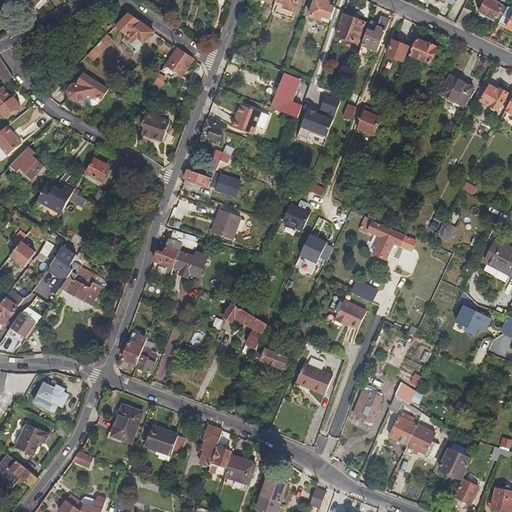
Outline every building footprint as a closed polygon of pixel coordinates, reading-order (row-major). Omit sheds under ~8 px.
[(47,0),(26,0),(37,11),(46,3),(45,2),(47,0)] [(292,20),(298,0),(275,0),(275,1),(277,2),(273,13),(292,20)] [(329,24),(335,8),(329,6),(330,3),(322,0),(314,0),(309,16),(320,20),(320,21),(329,24)] [(506,8),(506,7),(500,3),(493,0),(479,0),(479,1),(484,3),(478,13),(493,22),(495,18),(499,20),(506,8)] [(11,18),(0,5),(0,14),(2,13),(9,21),(11,18)] [(463,28),(471,12),(463,7),(455,24),(463,28)] [(511,31),(511,11),(506,8),(499,20),(497,24),(511,31)] [(103,34),(116,20),(110,13),(105,18),(101,13),(91,22),(103,34)] [(153,32),(127,14),(116,26),(127,37),(125,39),(132,45),(134,43),(140,47),(153,32)] [(356,44),(365,23),(344,15),(336,36),(356,44)] [(377,51),(389,21),(381,18),(379,23),(371,20),(361,45),(377,51)] [(106,48),(118,35),(113,30),(86,57),(90,60),(104,46),(106,48)] [(429,64),(436,47),(417,39),(415,45),(411,53),(410,56),(429,64)] [(407,51),(409,47),(392,40),(392,42),(390,41),(385,55),(405,62),(410,52),(407,51)] [(140,47),(134,43),(132,45),(138,51),(140,47)] [(374,59),(377,51),(361,45),(359,53),(374,59)] [(104,46),(90,60),(92,62),(106,48),(104,46)] [(255,61),(258,52),(249,48),(246,58),(255,61)] [(192,60),(176,49),(168,61),(165,66),(175,73),(181,77),(193,61),(192,60)] [(447,67),(453,55),(445,51),(439,63),(447,67)] [(14,78),(0,58),(0,77),(4,84),(14,79),(14,78)] [(175,73),(165,66),(161,73),(171,79),(175,73)] [(101,101),(108,90),(86,75),(80,84),(71,86),(68,91),(70,100),(76,104),(98,99),(101,101)] [(159,89),(165,79),(160,75),(154,85),(159,89)] [(292,101),(299,81),(284,75),(277,92),(284,94),(282,100),(275,97),(271,108),(287,114),(292,101)] [(461,107),(472,88),(449,76),(439,94),(461,107)] [(497,111),(507,93),(499,88),(497,90),(489,86),(486,89),(480,85),(473,97),(497,111)] [(19,107),(13,98),(11,99),(3,88),(0,90),(0,112),(4,119),(19,107)] [(282,100),(284,94),(277,92),(275,97),(282,100)] [(315,112),(307,109),(297,136),(307,140),(309,133),(326,139),(340,101),(325,95),(320,109),(328,112),(326,117),(314,113),(315,112)] [(297,118),(302,105),(292,101),(287,114),(297,118)] [(356,107),(348,104),(343,117),(351,120),(356,107)] [(447,104),(444,111),(457,117),(460,111),(447,104)] [(264,130),(269,116),(241,106),(232,128),(252,136),(256,126),(264,130)] [(372,111),(365,108),(356,130),(374,137),(381,119),(376,117),(370,115),(371,113),(372,111)] [(163,143),(170,123),(146,114),(143,123),(146,124),(142,135),(163,143)] [(226,127),(206,119),(202,130),(208,133),(207,136),(207,137),(220,142),(222,138),(224,132),(226,127)] [(6,128),(0,132),(0,160),(1,162),(6,158),(21,146),(6,128)] [(234,157),(236,153),(232,151),(234,148),(226,145),(222,153),(230,156),(234,157)] [(44,168),(32,158),(35,154),(29,148),(10,167),(17,173),(21,170),(32,180),(44,168)] [(188,170),(184,180),(208,190),(209,187),(212,189),(211,191),(221,195),(228,176),(219,173),(218,175),(214,173),(220,160),(222,154),(216,152),(212,161),(208,171),(206,176),(188,170)] [(226,163),(229,157),(222,154),(220,160),(226,163)] [(102,183),(110,168),(94,160),(87,174),(102,183)] [(206,176),(208,171),(196,165),(193,170),(206,176)] [(32,180),(21,170),(17,173),(29,184),(32,180)] [(102,183),(87,174),(84,180),(99,188),(102,183)] [(232,178),(228,176),(221,195),(224,196),(232,178)] [(321,197),(324,189),(310,182),(307,190),(321,197)] [(471,196),(475,188),(465,182),(460,190),(471,196)] [(60,215),(73,193),(64,188),(62,193),(47,184),(37,202),(60,215)] [(101,209),(107,196),(99,191),(92,204),(101,209)] [(290,204),(282,222),(302,231),(310,212),(290,204)] [(230,242),(240,218),(219,210),(210,235),(230,242)] [(434,233),(438,225),(433,221),(428,229),(434,233)] [(437,233),(442,236),(448,224),(443,222),(437,233)] [(385,261),(392,244),(410,252),(415,241),(372,223),(367,233),(380,239),(372,256),(385,261)] [(447,243),(455,227),(448,223),(448,224),(442,236),(440,239),(447,243)] [(42,231),(35,226),(29,233),(37,239),(38,237),(42,231)] [(49,236),(42,231),(38,237),(45,243),(49,236)] [(173,231),(169,242),(182,246),(185,240),(196,243),(197,239),(186,235),(173,231)] [(327,244),(310,235),(299,256),(316,265),(327,244)] [(196,243),(185,240),(182,246),(182,247),(195,250),(197,244),(196,243)] [(511,278),(511,250),(494,241),(483,263),(511,278)] [(167,247),(180,252),(182,247),(182,246),(169,242),(167,247)] [(25,268),(36,254),(22,243),(11,256),(25,268)] [(158,252),(154,262),(173,269),(174,268),(180,252),(167,247),(166,247),(161,245),(158,252)] [(46,260),(52,251),(43,246),(38,255),(46,260)] [(57,261),(63,252),(60,250),(55,259),(49,269),(51,270),(57,261)] [(73,262),(75,260),(63,252),(57,261),(69,269),(73,262)] [(201,275),(208,256),(197,252),(195,258),(180,252),(174,268),(181,270),(180,274),(188,277),(190,271),(201,275)] [(66,281),(73,271),(69,269),(57,261),(51,270),(66,281)] [(97,307),(106,289),(105,289),(94,284),(77,275),(81,267),(73,262),(69,269),(73,271),(66,281),(63,286),(61,289),(97,307)] [(81,267),(77,275),(94,284),(105,289),(107,285),(103,279),(98,277),(98,276),(81,267)] [(66,281),(51,270),(48,275),(58,282),(63,286),(66,281)] [(61,289),(63,286),(58,282),(52,290),(52,292),(50,295),(55,298),(61,289)] [(372,303),(377,292),(358,282),(352,294),(372,303)] [(8,320),(17,308),(14,306),(18,301),(9,294),(4,301),(0,305),(0,324),(1,323),(3,324),(7,319),(8,320)] [(359,330),(367,312),(344,301),(335,321),(344,326),(345,323),(350,325),(359,330)] [(257,344),(263,333),(266,326),(231,305),(223,318),(231,324),(236,316),(254,327),(245,346),(254,350),(257,344)] [(486,326),(490,319),(462,306),(454,322),(466,328),(464,331),(474,335),(477,328),(481,330),(484,325),(486,326)] [(26,338),(36,324),(22,314),(9,332),(15,337),(18,332),(26,338)] [(227,333),(231,325),(216,318),(212,326),(227,333)] [(273,338),(276,330),(266,326),(263,333),(273,338)] [(129,342),(135,345),(139,335),(133,333),(129,342)] [(143,348),(147,338),(139,335),(135,345),(129,342),(122,360),(136,365),(143,348)] [(287,359),(273,354),(275,349),(266,346),(265,347),(257,344),(254,350),(251,358),(283,370),(287,359)] [(151,374),(158,354),(143,348),(136,365),(135,368),(151,374)] [(325,396),(332,377),(304,365),(296,383),(325,396)] [(415,373),(412,384),(420,386),(423,376),(415,373)] [(24,386),(31,375),(26,375),(21,384),(24,386)] [(19,399),(27,388),(24,386),(21,384),(13,396),(19,399)] [(414,393),(400,384),(394,397),(401,401),(408,406),(410,402),(414,393)] [(61,408),(67,396),(61,393),(62,390),(56,387),(54,390),(43,385),(34,404),(54,414),(58,406),(61,408)] [(370,423),(380,400),(361,392),(352,415),(370,423)] [(418,405),(422,395),(414,392),(414,393),(410,402),(418,405)] [(400,404),(401,401),(394,397),(388,411),(395,415),(400,404)] [(421,414),(408,406),(401,401),(400,404),(420,417),(421,414)] [(130,444),(141,413),(122,405),(110,436),(130,444)] [(497,406),(493,414),(490,419),(494,421),(501,408),(497,406)] [(406,446),(416,426),(411,423),(412,420),(401,414),(399,418),(398,417),(387,438),(395,441),(399,443),(406,446)] [(429,420),(421,414),(420,417),(419,420),(428,425),(431,421),(429,420)] [(72,432),(74,428),(58,419),(51,432),(67,440),(70,436),(72,432)] [(43,445),(47,436),(26,426),(15,448),(32,457),(37,448),(39,443),(42,445),(43,445)] [(172,450),(177,436),(152,426),(144,447),(159,452),(169,456),(172,450)] [(216,450),(222,431),(208,426),(203,442),(206,443),(199,465),(210,468),(216,450)] [(432,458),(438,445),(430,442),(434,434),(416,426),(406,446),(417,452),(432,458)] [(447,440),(451,431),(443,428),(439,437),(447,440)] [(181,453),(186,439),(177,436),(172,450),(181,453)] [(511,442),(502,439),(500,447),(509,450),(511,442)] [(438,471),(460,481),(469,460),(468,460),(471,453),(452,444),(449,451),(448,450),(438,471)] [(417,452),(406,446),(403,454),(410,457),(411,455),(415,457),(417,452)] [(499,456),(501,450),(495,448),(490,461),(497,463),(499,456)] [(225,467),(230,452),(221,450),(220,452),(216,450),(210,468),(208,473),(214,475),(218,464),(225,467)] [(509,459),(511,453),(501,450),(499,456),(509,459)] [(89,467),(93,456),(79,451),(72,461),(89,467)] [(169,456),(159,452),(156,459),(167,463),(169,456)] [(37,480),(6,456),(0,463),(0,480),(11,489),(19,479),(25,484),(26,483),(31,488),(37,480)] [(245,490),(254,463),(232,456),(224,483),(245,490)] [(266,511),(278,511),(287,486),(267,479),(257,509),(266,511)] [(469,506),(478,488),(462,482),(454,498),(469,506)] [(322,504),(326,493),(316,489),(311,500),(322,504)] [(504,511),(510,511),(511,503),(511,492),(494,489),(490,509),(504,511)] [(101,511),(105,501),(96,498),(94,502),(92,508),(84,505),(80,502),(70,496),(65,502),(77,511),(101,511)] [(92,508),(94,502),(84,499),(80,502),(84,505),(92,508)] [(77,511),(65,502),(58,511),(59,511),(77,511)]
